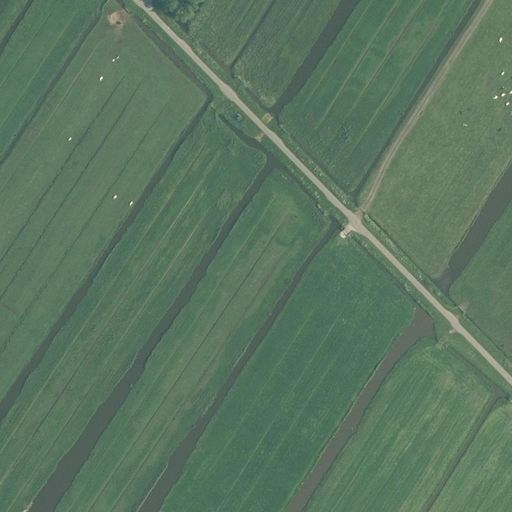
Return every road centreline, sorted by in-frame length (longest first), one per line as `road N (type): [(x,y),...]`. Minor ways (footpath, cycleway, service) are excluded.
road 1 (unclassified): [(138,0),(511,382)]
road 2 (track): [(273,378),(342,236),(372,204),(380,179),(497,0)]
